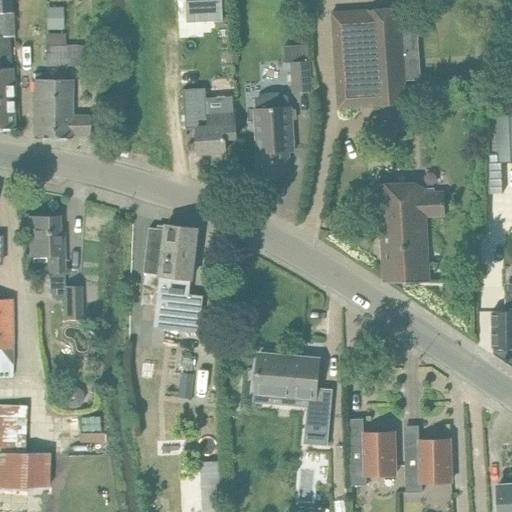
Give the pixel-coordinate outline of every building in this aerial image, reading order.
[(0,0),(0,12),(12,12),(11,0),(0,0)] [(208,0),(210,21),(223,21),(221,0),(208,0)] [(404,81),(406,80),(403,30),(405,30),(403,7),(331,12),(338,104),(374,101),(374,106),(406,103),(404,81)] [(63,8),(49,9),(49,26),(63,27),(63,8)] [(0,99),(12,99),(8,37),(13,37),(12,12),(0,12),(0,99)] [(86,46),(66,46),(46,46),(46,66),(86,66),(86,46)] [(293,92),(311,91),(309,61),(291,62),(293,92)] [(33,118),(33,138),(71,139),(71,135),(89,135),(89,115),(71,115),(71,79),(51,79),(33,78),(33,118)] [(205,89),(203,89),(183,90),(185,128),(196,128),(198,153),(226,151),(225,138),(236,138),(234,111),(206,113),(205,89)] [(257,108),(254,109),(258,179),(288,177),(287,151),(294,151),(292,120),(291,106),(287,107),(287,98),(281,95),(275,94),(269,94),(270,99),(256,100),(257,108)] [(13,109),(12,99),(0,99),(0,129),(13,129),(13,109)] [(511,114),(495,115),(497,154),(498,162),(500,162),(511,161),(511,114)] [(488,154),(487,193),(502,193),(500,162),(498,162),(497,154),(488,154)] [(378,184),(383,281),(383,282),(430,282),(430,262),(426,218),(444,217),(443,192),(423,193),(423,189),(410,188),(410,183),(378,184)] [(59,245),(59,225),(59,216),(29,216),(30,256),(48,255),(49,291),(55,298),(65,299),(65,318),(81,318),(80,286),(64,286),(64,272),(63,245),(59,245)] [(191,280),(195,248),(198,228),(165,224),(165,229),(149,227),(144,273),(146,273),(144,284),(158,286),(155,315),(156,315),(155,325),(167,327),(171,327),(196,330),(201,297),(187,295),(190,279),(191,280)] [(0,377),(12,378),(11,299),(0,298),(0,377)] [(505,310),(492,311),(492,328),(492,348),(511,348),(511,298),(505,298),(505,310)] [(259,354),(257,374),(256,388),(293,391),(292,399),(314,401),(317,379),(318,359),(259,354)] [(181,372),(178,397),(191,399),(194,374),(181,372)] [(68,388),(63,395),(65,404),(72,408),(80,406),(85,399),(83,391),(76,386),(68,388)] [(25,399),(0,399),(0,480),(49,481),(49,448),(25,447),(25,399)] [(326,445),(329,409),(313,407),(310,444),(326,445)] [(372,438),(364,438),(349,439),(350,485),(367,485),(366,475),(396,474),(394,432),(372,432),(372,438)] [(185,433),(163,433),(164,456),(186,455),(185,433)] [(428,445),(419,445),(404,446),(406,492),(422,492),(422,482),(451,481),(450,439),(428,440),(428,445)] [(202,500),(221,499),(219,461),(200,462),(202,500)] [(511,511),(511,484),(497,485),(499,511),(511,511)] [(335,511),(336,503),(308,504),(307,511),(335,511)]
